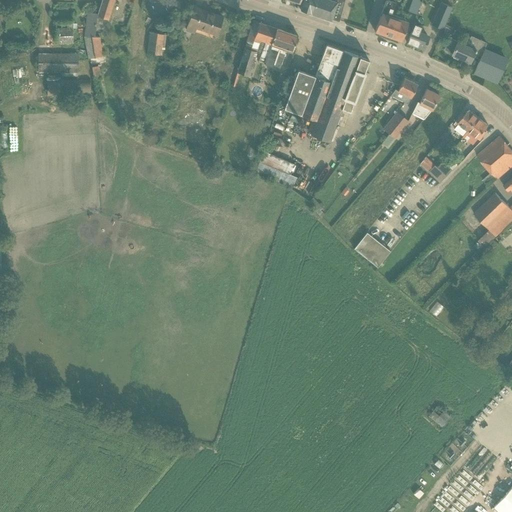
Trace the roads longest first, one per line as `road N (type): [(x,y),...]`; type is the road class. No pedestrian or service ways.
road 1 (tertiary): [(511,124),(441,75),(232,0)]
road 2 (unknown): [(385,236),(506,118)]
